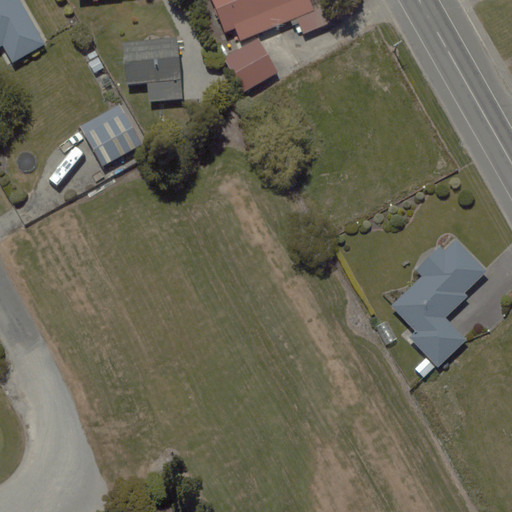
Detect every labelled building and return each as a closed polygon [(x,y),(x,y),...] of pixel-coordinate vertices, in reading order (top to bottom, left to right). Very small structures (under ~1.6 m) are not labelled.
[(0,0),(0,57),(2,57),(12,77),(51,57),(21,0),(0,0)] [(141,0),(76,0),(78,11),(142,5),(141,0)] [(208,0),(226,42),(234,38),(240,52),(223,59),(241,101),(278,86),(274,74),(296,65),(282,33),(293,29),(301,46),(334,31),(321,0),(208,0)] [(152,113),(189,109),(181,40),(121,46),(127,99),(150,96),(152,113)] [(122,105),(78,128),(104,176),(148,153),(122,105)] [(484,273),(459,246),(448,256),(438,246),(411,273),(421,284),(389,315),(415,341),(409,347),(426,364),(416,373),(427,384),(437,375),(439,377),(469,348),(448,328),(491,285),(481,276),(484,273)]
